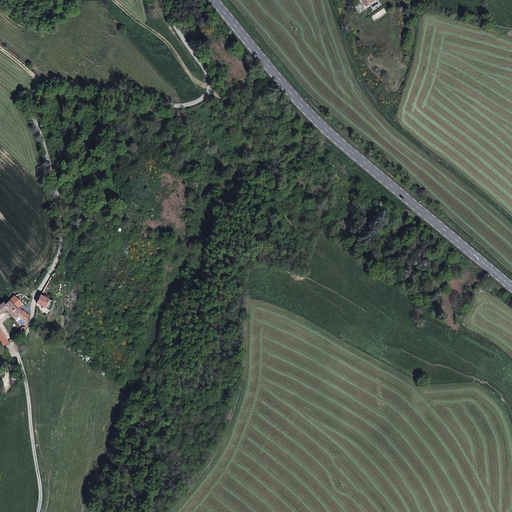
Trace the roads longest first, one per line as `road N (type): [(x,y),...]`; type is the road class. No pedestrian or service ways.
road 1 (unclassified): [(39,511),(17,355),(62,242),(60,194),(31,96),(44,77)]
road 2 (secondary): [(511,285),(308,111),(214,0)]
road 3 (track): [(0,41),(44,77),(191,97),(206,88),(209,72),(157,0)]
